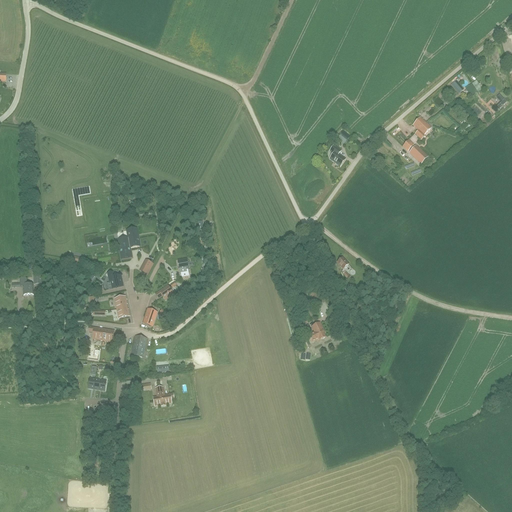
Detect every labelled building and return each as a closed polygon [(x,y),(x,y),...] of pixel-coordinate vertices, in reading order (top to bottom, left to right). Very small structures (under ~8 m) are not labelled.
[(453,83),(451,85),(458,94),(461,92),(464,90),(458,82),(456,80),(453,83)] [(474,87),(475,89),(477,92),(482,89),(480,86),(479,84),(474,87)] [(499,110),(507,102),(504,100),(499,95),(497,97),(502,102),(497,107),(499,110)] [(474,108),(471,111),(477,117),(480,114),(474,108)] [(425,136),(425,135),(431,128),(421,118),(413,126),(419,131),(415,134),(421,140),(425,136)] [(469,125),(463,131),(466,133),(472,127),(469,125)] [(408,152),(414,145),(409,141),(403,147),(408,152)] [(341,151),(334,146),(326,157),(341,167),(346,160),(339,155),(341,151)] [(417,146),(410,153),(421,164),(428,157),(417,146)] [(159,209),(157,209),(158,214),(160,214),(160,215),(175,212),(174,202),(159,205),(159,208),(159,209)] [(137,243),(139,243),(139,240),(137,229),(127,231),(128,239),(121,240),(119,241),(118,241),(119,247),(122,259),(126,258),(130,258),(131,257),(130,250),(130,249),(130,248),(137,246),(137,245),(137,243)] [(344,270),(349,265),(343,258),(338,263),(344,270)] [(146,260),(140,271),(147,275),(153,264),(146,260)] [(187,260),(178,261),(180,275),(187,273),(186,270),(189,270),(187,260)] [(121,278),(120,275),(118,276),(115,277),(114,272),(107,273),(109,284),(111,283),(112,289),(123,287),(121,278)] [(42,289),(41,285),(41,275),(34,276),(34,285),(37,285),(37,289),(42,289)] [(33,285),(28,286),(27,280),(20,280),(20,284),(20,285),(23,285),(23,288),(24,296),(29,296),(34,296),(33,285)] [(168,286),(159,292),(162,296),(164,299),(173,293),(168,286)] [(322,303),(319,292),(310,294),(313,306),(322,303)] [(294,298),(295,303),(305,300),(303,295),(294,298)] [(123,308),(127,307),(126,305),(127,304),(125,297),(115,300),(117,309),(123,308)] [(123,308),(117,309),(119,319),(130,317),(128,310),(127,310),(127,307),(123,308)] [(157,313),(149,310),(146,319),(144,324),(145,325),(145,324),(148,326),(152,327),(154,322),(157,313)] [(312,327),(315,333),(309,336),(312,342),(319,339),(320,340),(326,338),(324,333),(325,333),(320,323),(312,327)] [(104,335),(105,330),(94,328),(93,340),(103,341),(104,335)] [(104,335),(103,341),(112,343),(114,331),(107,330),(105,330),(104,335)] [(143,359),(147,340),(135,337),(131,356),(143,359)] [(98,362),(100,351),(95,350),(94,356),(89,355),(88,360),(98,362)] [(185,380),(196,378),(195,370),(184,372),(185,380)] [(171,399),(173,399),(172,395),(164,396),(163,388),(156,389),(157,397),(154,398),(155,406),(161,405),(161,407),(166,406),(165,405),(172,404),(171,399)]
